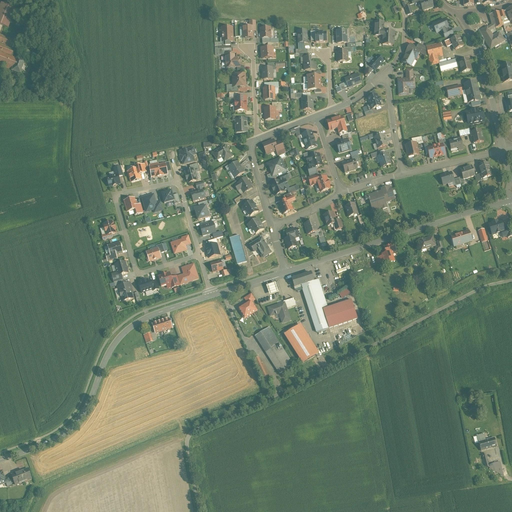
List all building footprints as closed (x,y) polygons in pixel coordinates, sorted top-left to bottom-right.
[(431,0),(428,0),(420,2),(423,10),(433,7),(431,0)] [(16,9),(2,3),(0,7),(0,24),(9,28),(16,9)] [(511,8),(506,11),(504,12),(506,17),(501,19),(503,26),(504,28),(511,25),(511,24),(511,8)] [(504,12),(492,14),(495,23),(495,24),(496,28),(503,26),(501,19),(506,17),(504,12)] [(445,20),(433,25),(436,33),(442,31),(443,33),(448,31),(447,29),(448,28),(445,20)] [(487,28),(480,32),(485,41),(493,36),(490,31),(492,30),(490,26),(487,28)] [(383,28),(375,27),(375,36),(381,36),(382,32),(383,32),(383,28)] [(232,28),(222,29),(222,38),(222,39),(224,39),(224,43),(231,42),(233,42),(232,28)] [(249,28),(244,28),(244,32),(243,32),(243,38),(253,38),(253,32),(252,32),(252,28),(249,28)] [(270,29),(261,29),(262,39),(271,39),(270,29)] [(443,33),(445,38),(446,38),(453,35),(453,34),(451,30),(443,33)] [(347,31),(338,31),(338,36),(337,36),(337,44),(347,43),(347,31)] [(307,32),(298,32),(298,43),(304,43),(307,43),(307,32)] [(383,32),(382,32),(381,36),(383,36),(383,45),(394,46),(394,32),(383,32)] [(499,33),(493,37),(493,36),(485,41),(491,50),(495,47),(494,46),(499,43),(499,44),(504,41),(499,33)] [(18,43),(0,35),(0,66),(4,68),(7,62),(9,63),(9,60),(10,61),(11,57),(12,58),(18,43)] [(451,40),(453,45),(456,50),(464,46),(459,36),(451,40)] [(451,39),(445,42),(447,47),(453,45),(451,40),(451,39)] [(304,50),(298,50),(299,54),(300,54),(308,54),(307,50),(304,50),(304,43),(304,50)] [(440,44),(426,48),(431,67),(439,64),(438,61),(437,57),(443,56),(440,44)] [(417,49),(410,45),(406,54),(407,54),(405,58),(405,57),(402,62),(411,66),(416,57),(417,58),(420,53),(421,51),(417,49)] [(425,48),(419,45),(417,49),(421,51),(420,53),(428,57),(425,48)] [(268,48),(262,49),(263,59),(273,59),(273,54),(272,54),(271,50),(268,50),(268,48)] [(344,51),(337,52),(338,62),(348,62),(347,53),(347,51),(344,51)] [(233,54),(226,55),(226,69),(235,68),(237,68),(240,68),(240,67),(240,59),(235,59),(234,54),(233,54)] [(378,56),(369,65),(370,66),(374,70),(375,71),(384,62),(378,56)] [(12,58),(11,57),(10,61),(9,60),(9,63),(7,62),(4,68),(12,71),(12,72),(21,75),(26,63),(17,59),(17,60),(12,58)] [(309,58),(304,58),(305,71),(316,70),(315,64),(310,64),(310,58),(309,58)] [(468,59),(459,62),(460,67),(462,73),(472,70),(471,66),(470,66),(468,59)] [(439,64),(441,72),(457,68),(456,63),(455,60),(447,62),(439,64)] [(510,64),(501,66),(503,73),(502,73),(504,82),(511,80),(511,72),(511,68),(511,63),(510,64)] [(374,70),(370,66),(365,71),(370,74),(374,70)] [(268,69),(263,69),(264,80),(272,79),(272,71),(272,69),(268,69)] [(407,80),(398,80),(399,96),(408,95),(408,89),(415,88),(414,79),(413,79),(412,73),(406,74),(407,80)] [(245,75),(233,75),(233,81),(234,81),(235,86),(235,87),(237,87),(245,87),(245,86),(244,86),(244,84),(245,83),(245,75)] [(358,75),(345,80),(349,88),(353,87),(362,84),(358,75)] [(316,76),(307,77),(308,91),(316,90),(321,90),(321,86),(320,86),(320,80),(320,77),(316,77),(316,76)] [(476,82),(464,84),(468,103),(471,102),(474,101),(475,103),(480,101),(481,101),(476,82)] [(235,86),(227,86),(227,94),(229,94),(237,93),(237,87),(235,87),(235,86)] [(460,86),(446,89),(448,98),(462,95),(460,86)] [(274,89),(270,89),(264,89),(264,100),(274,100),(274,89)] [(377,95),(368,99),(372,109),(381,106),(377,95)] [(239,98),(235,99),(235,103),(236,103),(237,112),(235,112),(246,112),(246,98),(239,98)] [(312,99),(303,99),(303,110),(313,110),(312,99)] [(272,109),(265,109),(266,121),(279,120),(275,120),(275,111),(275,109),(272,109)] [(482,109),(475,111),(475,110),(472,111),(466,113),(469,125),(484,122),(482,109)] [(450,112),(443,113),(444,120),(451,119),(450,112)] [(342,117),(339,118),(336,119),(327,122),(329,129),(332,131),(338,129),(340,137),(342,136),(348,134),(342,117)] [(244,120),(237,121),(238,123),(237,123),(237,125),(238,124),(238,125),(236,125),(237,133),(247,133),(247,128),(246,128),(246,125),(247,125),(246,120),(244,120)] [(469,128),(458,130),(460,138),(471,135),(470,133),(471,133),(469,128)] [(471,133),(470,133),(471,135),(471,138),(473,137),(475,144),(484,142),(481,130),(471,133)] [(303,135),(302,135),(302,136),(303,139),(304,144),(306,143),(306,145),(305,146),(306,150),(316,147),(317,146),(316,143),(315,143),(315,142),(315,143),(314,140),(313,136),(312,134),(311,132),(303,135)] [(377,137),(374,138),(378,149),(387,146),(386,142),(383,135),(377,137)] [(444,139),(438,140),(439,146),(442,145),(443,149),(447,148),(444,139)] [(460,139),(449,142),(451,151),(458,149),(458,151),(463,150),(460,139)] [(274,140),(263,145),(267,155),(276,151),(278,150),(275,144),(274,140)] [(344,141),(337,144),(340,153),(351,150),(348,141),(348,140),(344,141)] [(281,142),(275,144),(278,150),(276,151),(279,157),(286,154),(281,142)] [(413,144),(406,146),(408,157),(409,157),(409,155),(413,154),(413,156),(419,155),(416,144),(413,144)] [(439,146),(427,148),(430,159),(439,157),(439,156),(445,155),(443,149),(442,145),(439,146)] [(225,147),(213,154),(217,160),(218,160),(219,163),(221,163),(224,161),(225,161),(232,157),(225,147)] [(180,152),(183,165),(195,162),(193,155),(195,155),(193,148),(180,152)] [(388,154),(381,156),(379,157),(381,163),(380,163),(382,168),(391,165),(388,154)] [(319,155),(309,158),(312,166),(313,169),(315,168),(322,166),(319,155)] [(358,155),(351,157),(353,161),(355,160),(356,163),(360,162),(358,155)] [(280,159),(269,165),(268,166),(270,169),(271,169),(273,174),(274,176),(276,175),(281,173),(280,171),(284,169),(280,159)] [(353,161),(342,164),(345,173),(358,170),(356,163),(355,160),(353,161)] [(238,162),(228,168),(231,172),(232,171),(236,178),(235,178),(235,179),(244,173),(240,166),(238,162)] [(488,163),(479,167),(481,174),(482,178),(483,178),(487,177),(487,178),(492,176),(488,163)] [(139,169),(140,174),(147,173),(145,164),(133,167),(134,170),(139,169)] [(150,167),(152,178),(155,177),(155,178),(164,176),(163,175),(167,175),(166,172),(165,164),(164,165),(150,167)] [(194,170),(195,174),(200,172),(198,164),(189,166),(191,171),(194,170)] [(312,166),(307,168),(310,177),(317,174),(315,168),(313,169),(312,166)] [(121,167),(114,169),(116,176),(117,175),(118,177),(123,176),(121,167)] [(472,167),(460,170),(462,177),(463,179),(467,178),(467,179),(475,177),(475,176),(472,167)] [(197,181),(195,174),(194,170),(191,171),(185,173),(186,176),(187,180),(188,183),(197,181)] [(451,173),(440,177),(443,186),(454,182),(454,180),(451,173)] [(279,177),(281,181),(280,181),(280,182),(281,182),(282,182),(282,183),(285,181),(289,179),(286,174),(279,177)] [(116,176),(107,178),(107,181),(107,182),(107,184),(108,184),(109,187),(113,186),(113,187),(117,185),(120,184),(118,177),(117,175),(116,176)] [(317,176),(308,179),(311,186),(318,184),(317,181),(319,180),(317,176)] [(319,180),(317,181),(318,184),(321,192),(330,189),(326,178),(319,180)] [(252,188),(246,179),(238,184),(235,186),(238,191),(238,190),(241,188),(244,193),(248,191),(248,190),(251,188),(252,189),(252,188)] [(280,181),(270,185),(275,196),(284,192),(287,190),(289,189),(287,186),(282,188),(280,183),(282,182),(281,182),(280,182),(280,181)] [(382,191),(365,197),(366,201),(372,199),(374,203),(370,204),(372,211),(378,210),(377,207),(381,205),(383,210),(387,209),(385,200),(389,198),(390,201),(395,200),(392,188),(390,189),(389,186),(381,189),(382,191)] [(164,204),(174,201),(172,196),(171,191),(161,194),(164,204)] [(191,194),(193,202),(205,199),(205,198),(209,196),(207,191),(203,192),(203,191),(191,194)] [(157,209),(156,204),(153,195),(142,198),(146,212),(154,210),(157,209)] [(242,196),(234,201),(237,204),(244,200),(242,196)] [(285,201),(279,204),(282,211),(284,214),(292,211),(289,204),(295,202),(293,198),(291,198),(288,200),(285,201)] [(134,199),(124,202),(127,212),(134,210),(137,210),(136,206),(134,199)] [(252,202),(243,208),(245,211),(246,211),(250,217),(258,212),(252,202)] [(160,203),(156,204),(157,209),(154,210),(155,213),(163,211),(160,203)] [(355,204),(345,207),(349,218),(358,215),(355,204)] [(140,205),(136,206),(137,210),(134,210),(135,216),(143,213),(140,205)] [(200,208),(195,210),(198,221),(209,218),(206,207),(200,208)] [(333,213),(324,216),(327,227),(336,224),(337,224),(336,222),(333,213)] [(258,220),(248,225),(250,229),(252,228),(256,235),(264,230),(258,220)] [(314,221),(305,224),(308,235),(317,232),(318,232),(317,231),(314,221)] [(497,222),(492,223),(493,224),(489,225),(493,236),(502,233),(504,232),(504,231),(501,222),(498,223),(497,222)] [(112,223),(103,225),(106,235),(107,236),(111,235),(115,233),(115,230),(114,225),(113,226),(112,223)] [(212,224),(201,227),(203,236),(215,233),(212,224)] [(511,231),(511,228),(505,230),(505,231),(504,231),(504,232),(502,233),(503,238),(507,237),(507,238),(511,236),(511,231)] [(296,229),(286,232),(288,239),(288,241),(294,239),(299,238),(298,235),(296,229)] [(484,230),(478,232),(482,243),(488,241),(484,230)] [(469,232),(461,234),(464,244),(472,242),(469,232)] [(461,234),(451,237),(454,247),(458,246),(460,246),(464,244),(461,234)] [(239,236),(230,239),(237,265),(247,263),(239,236)] [(183,240),(185,246),(191,244),(188,237),(182,239),(182,240),(183,240)] [(433,238),(419,242),(421,249),(425,248),(426,249),(436,246),(433,238)] [(271,253),(262,239),(250,246),(254,252),(258,250),(263,258),(271,253)] [(294,239),(288,241),(288,239),(285,240),(288,250),(297,247),(294,239)] [(182,240),(171,244),(175,254),(186,250),(185,246),(183,240),(182,240)] [(119,243),(108,247),(110,254),(111,256),(115,255),(122,253),(119,243)] [(394,244),(384,248),(386,255),(382,256),(384,262),(385,264),(385,266),(395,262),(392,254),(396,252),(394,244)] [(161,259),(160,254),(158,248),(158,249),(146,252),(149,262),(161,259)] [(361,255),(348,259),(351,266),(360,263),(363,262),(361,255)] [(221,261),(211,264),(213,273),(223,270),(221,261)] [(125,262),(115,265),(118,274),(118,276),(121,275),(128,273),(125,264),(125,262)] [(186,280),(197,276),(193,265),(182,269),(184,275),(186,280)] [(326,266),(316,270),(318,278),(321,277),(322,281),(324,280),(325,280),(328,279),(327,275),(328,274),(326,266)] [(121,275),(118,276),(118,274),(115,275),(116,277),(113,278),(114,283),(119,282),(123,281),(121,275)] [(162,287),(166,286),(172,284),(171,279),(169,274),(158,277),(162,287)] [(311,274),(292,280),(295,288),(302,286),(309,309),(321,306),(311,274)] [(198,279),(197,276),(186,280),(184,275),(178,277),(180,285),(198,279)] [(172,284),(166,286),(167,289),(171,287),(171,288),(180,285),(178,277),(177,277),(171,279),(172,284)] [(150,280),(138,284),(142,294),(153,290),(151,284),(150,280)] [(322,281),(318,282),(320,290),(327,288),(325,280),(324,280),(322,281)] [(153,290),(153,292),(159,290),(157,282),(151,284),(153,290)] [(120,286),(118,287),(118,289),(120,294),(121,299),(123,299),(124,302),(133,299),(131,291),(132,291),(130,284),(126,285),(120,286)] [(251,295),(245,299),(248,304),(251,302),(251,303),(255,301),(251,295)] [(294,299),(287,301),(289,306),(292,306),(292,307),(296,306),(294,299)] [(284,304),(268,309),(271,317),(276,315),(277,316),(277,315),(281,314),(282,319),(281,319),(283,324),(290,321),(286,309),(292,307),(292,306),(289,306),(287,301),(284,302),(284,304)] [(352,301),(323,310),(329,329),(358,320),(352,301)] [(248,304),(239,310),(241,313),(241,314),(242,316),(243,316),(245,319),(257,311),(251,303),(251,302),(248,304)] [(321,306),(309,309),(317,333),(329,329),(323,310),(321,306)] [(169,319),(153,325),(156,334),(172,328),(169,319)] [(319,354),(300,325),(284,336),(303,364),(319,354)] [(282,349),(269,328),(256,337),(269,357),(282,349)] [(150,333),(144,335),(147,344),(153,342),(150,333)] [(282,349),(269,357),(279,374),(293,366),(282,349)] [(270,381),(262,364),(261,364),(258,358),(253,361),(264,384),(270,381)] [(484,434),(477,436),(479,443),(486,441),(484,434)] [(486,441),(479,443),(481,451),(497,447),(495,439),(486,441)] [(500,462),(489,465),(485,466),(504,476),(500,462)] [(27,470),(12,476),(15,485),(24,482),(23,481),(30,478),(27,470)] [(9,477),(5,479),(6,483),(7,487),(13,487),(9,477)]
